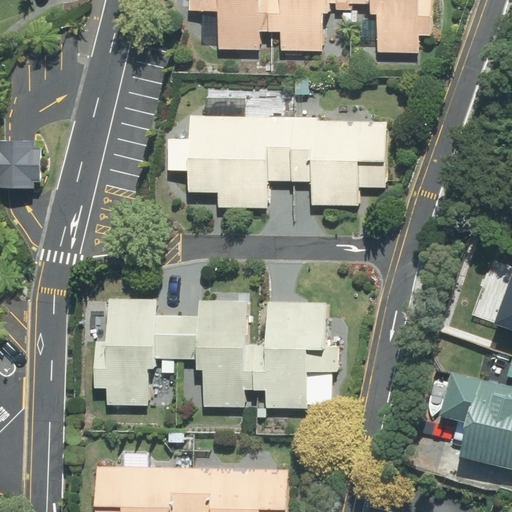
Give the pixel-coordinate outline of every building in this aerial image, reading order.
[(441,0),(195,0),(195,10),(228,11),(227,47),(266,48),(267,29),(291,29),(290,49),(329,50),(330,14),(352,15),(353,1),(378,2),(378,13),(386,14),(385,52),(427,53),(427,37),(440,37),(441,0)] [(392,188),(394,123),(291,119),(291,110),(276,110),(276,118),(254,117),(255,106),(230,105),(229,115),(197,113),(196,138),(177,137),(176,169),(199,169),(199,190),(229,191),(228,208),(275,210),(276,181),(321,183),(320,207),(369,209),(370,188),(392,188)] [(114,341),(105,340),(103,387),(115,388),(115,401),(167,403),(168,383),(159,383),(160,367),(166,367),(166,358),(205,360),(203,397),(210,398),(209,405),(253,407),(254,387),(278,388),(277,408),(318,410),(318,404),(340,405),(343,348),(336,347),(338,302),(278,299),(275,344),(256,343),(258,301),(207,298),(206,318),(164,316),(165,300),(116,297),(114,341)] [(511,384),(462,371),(451,412),(483,420),(474,454),(511,464),(511,384)] [(293,511),(295,473),(102,467),(100,511),(293,511)]
